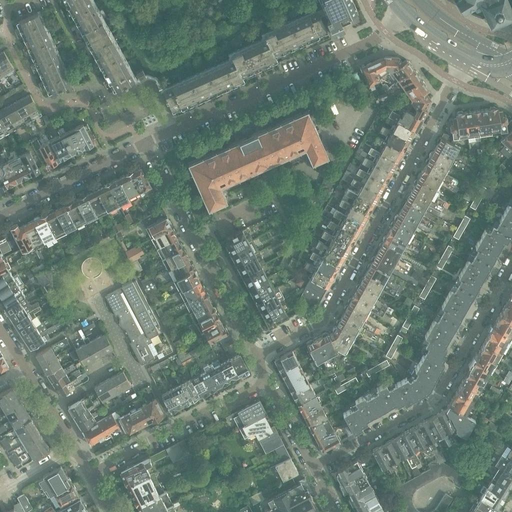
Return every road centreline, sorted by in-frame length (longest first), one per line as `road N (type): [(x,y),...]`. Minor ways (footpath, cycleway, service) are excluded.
road 1 (residential): [(257,356),(324,316),(462,64)]
road 2 (residential): [(312,468),(434,398),(511,265)]
road 3 (residential): [(400,15),(372,39),(145,146)]
road 4 (residential): [(257,356),(145,146)]
road 5 (residential): [(89,475),(268,380)]
road 6 (residential): [(145,146),(0,217)]
